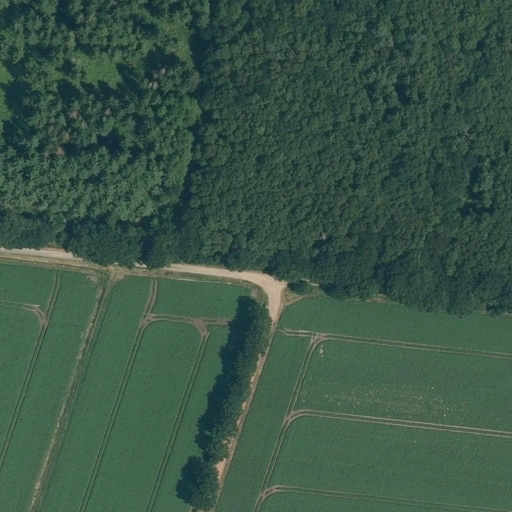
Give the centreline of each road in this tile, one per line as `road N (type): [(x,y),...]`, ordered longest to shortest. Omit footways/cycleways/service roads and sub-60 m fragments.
road 1 (unclassified): [(0,246),(270,274)]
road 2 (track): [(270,274),(511,300)]
